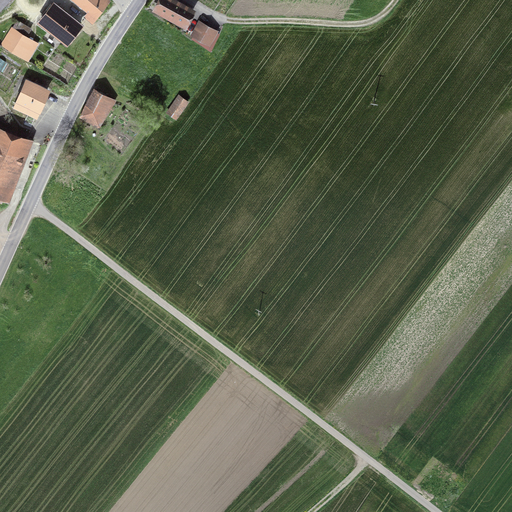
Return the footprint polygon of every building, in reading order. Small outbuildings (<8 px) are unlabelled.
[(0,0),(0,9),(8,0),(0,0)] [(53,0),(37,21),(67,45),(84,24),(53,0)] [(72,0),(87,11),(83,16),(92,23),(110,0),(72,0)] [(197,9),(179,0),(157,0),(152,10),(170,20),(168,22),(181,29),(183,27),(186,29),(197,9)] [(12,26),(1,45),(28,61),(39,43),(28,36),(32,28),(20,21),(19,22),(16,20),(12,27),(12,26)] [(192,39),(211,51),(220,33),(218,32),(219,30),(199,20),(190,35),(192,36),(192,39)] [(13,107),(37,118),(40,112),(50,88),(26,77),(13,107)] [(116,99),(94,87),(85,103),(79,117),(99,128),(102,123),(106,125),(110,118),(107,116),(116,99)] [(179,94),(166,112),(177,119),(189,101),(179,94)] [(0,201),(0,202),(24,141),(0,131),(0,201)] [(73,151),(68,149),(64,158),(69,160),(73,151)]
